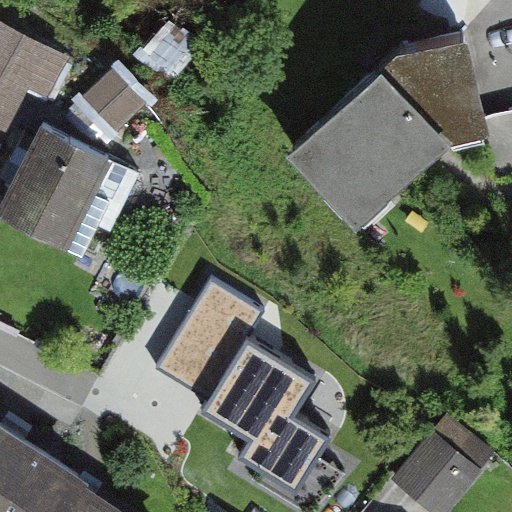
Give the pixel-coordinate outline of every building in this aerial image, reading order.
[(75,55),(0,20),(0,115),(11,121),(27,86),(55,99),(75,55)] [(387,41),(391,66),(450,129),(488,116),(470,24),(387,41)] [(391,66),(380,55),(284,144),(354,219),(450,129),(391,66)] [(511,111),(488,116),(500,182),(511,179),(511,111)] [(130,167),(41,125),(1,209),(90,251),(130,167)] [(145,511),(0,419),(0,511),(145,511)] [(441,511),(483,464),(436,423),(394,472),(440,511),(441,511)]
